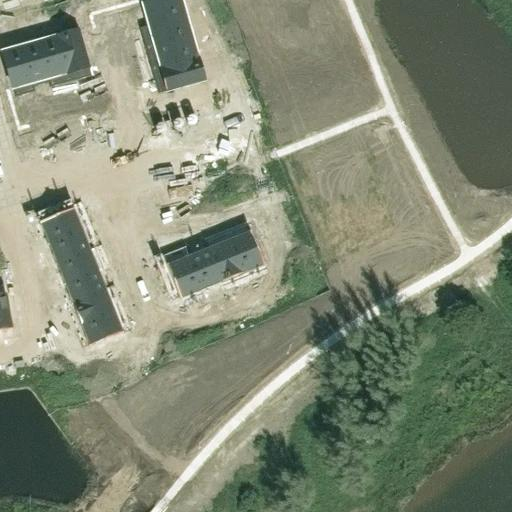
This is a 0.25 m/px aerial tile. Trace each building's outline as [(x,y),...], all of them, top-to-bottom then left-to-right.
[(179,0),(162,0),(142,6),(148,27),(184,17),(179,0)] [(184,17),(148,27),(154,47),(154,48),(190,38),(184,17)] [(105,31),(93,34),(96,42),(107,39),(105,31)] [(78,32),(55,38),(68,83),(91,77),(78,32)] [(55,38),(38,43),(49,83),(48,84),(49,88),(68,83),(55,38)] [(154,47),(145,50),(151,72),(196,59),(190,38),(154,48),(154,47)] [(107,39),(96,42),(98,50),(109,47),(107,39)] [(38,43),(20,48),(32,88),(33,88),(48,84),(49,83),(38,43)] [(20,48),(2,53),(15,98),(34,93),(33,88),(32,88),(20,48)] [(196,59),(151,72),(157,95),(202,82),(196,59)] [(117,72),(105,76),(107,84),(119,81),(117,72)] [(119,81),(107,84),(110,92),(121,89),(119,81)] [(81,100),(73,103),(76,114),(85,112),(81,100)] [(73,103),(65,105),(68,117),(76,114),(73,103)] [(47,110),(38,113),(42,124),(50,122),(47,110)] [(38,113),(30,115),(34,126),(42,124),(38,113)] [(213,183),(205,186),(210,197),(218,194),(213,183)] [(205,186),(198,189),(202,200),(210,197),(205,186)] [(173,199),(165,202),(170,213),(178,210),(173,199)] [(165,202),(157,205),(162,216),(170,213),(165,202)] [(122,206),(111,211),(114,218),(125,214),(122,206)] [(73,209),(38,223),(47,245),(81,231),(73,209)] [(125,214),(114,218),(117,226),(128,222),(125,214)] [(246,223),(224,232),(241,275),(263,266),(246,223)] [(81,231),(47,245),(55,265),(89,251),(89,250),(81,231)] [(224,232),(203,240),(206,249),(207,249),(221,283),(241,275),(224,232)] [(138,246),(127,251),(130,258),(141,254),(138,246)] [(185,247),(161,257),(179,300),(201,291),(187,257),(188,256),(185,247)] [(89,251),(55,265),(63,285),(98,271),(98,272),(102,271),(94,249),(89,250),(89,251)] [(188,256),(187,257),(201,291),(221,283),(207,249),(206,249),(188,256)] [(141,254),(130,258),(133,266),(144,262),(141,254)] [(98,271),(63,285),(71,305),(106,291),(98,272),(98,271)] [(4,284),(0,284),(0,332),(12,330),(4,284)] [(154,286),(143,291),(146,299),(157,294),(154,286)] [(106,291),(71,305),(79,325),(114,311),(106,291)] [(157,294),(146,299),(149,306),(160,302),(157,294)] [(114,311),(79,325),(88,347),(122,334),(114,311)]
